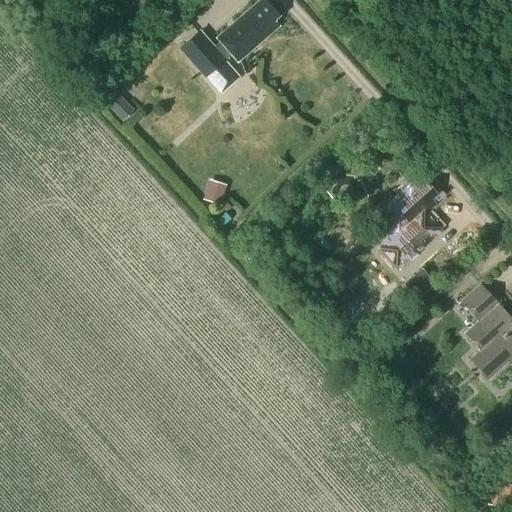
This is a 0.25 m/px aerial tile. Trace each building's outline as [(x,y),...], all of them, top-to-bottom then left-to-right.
[(60,2),(57,0),(47,0),(44,5),(52,12),(60,2)] [(239,61),(244,56),(276,28),(272,24),(278,19),(262,0),(218,38),(221,41),(215,47),(200,30),(179,49),(205,78),(233,54),(239,61)] [(119,94),(107,105),(124,122),(136,111),(119,94)] [(210,179),(203,199),(220,205),(226,185),(210,179)] [(444,232),(428,214),(435,207),(430,201),(436,196),(424,182),(418,188),(413,182),(377,214),(392,231),(379,243),(402,269),(444,232)] [(215,221),(221,228),(232,219),(226,212),(215,221)] [(422,269),(405,284),(418,300),(439,281),(431,273),(428,276),(422,269)] [(459,304),(477,323),(464,335),(477,349),(469,357),(490,380),(506,365),(508,368),(511,364),(511,323),(511,324),(479,287),(459,304)] [(402,378),(397,379),(394,383),(395,388),(399,391),(404,391),(407,386),(406,381),(402,378)] [(507,486),(492,484),(489,507),(504,509),(507,486)]
